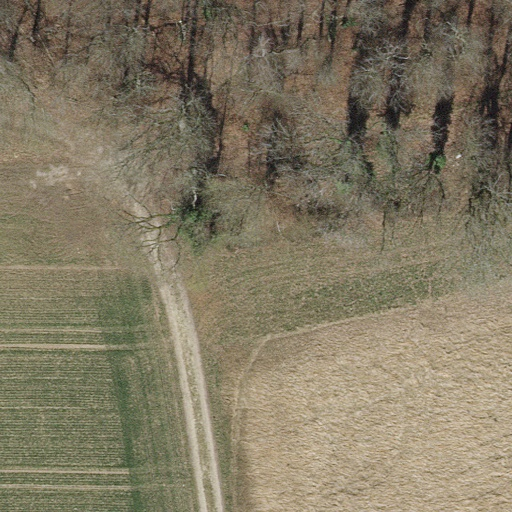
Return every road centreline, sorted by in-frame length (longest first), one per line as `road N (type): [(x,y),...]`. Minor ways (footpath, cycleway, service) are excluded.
road 1 (track): [(318,0),(254,51),(120,184),(511,90)]
road 2 (track): [(213,511),(180,293),(157,217),(101,168),(0,142)]
